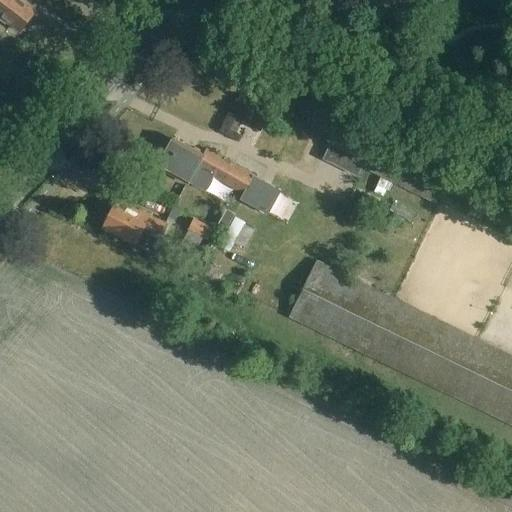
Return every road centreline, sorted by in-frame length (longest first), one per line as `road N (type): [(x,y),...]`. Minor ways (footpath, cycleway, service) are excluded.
road 1 (unclassified): [(511,155),(204,0)]
road 2 (secondary): [(0,201),(174,0)]
